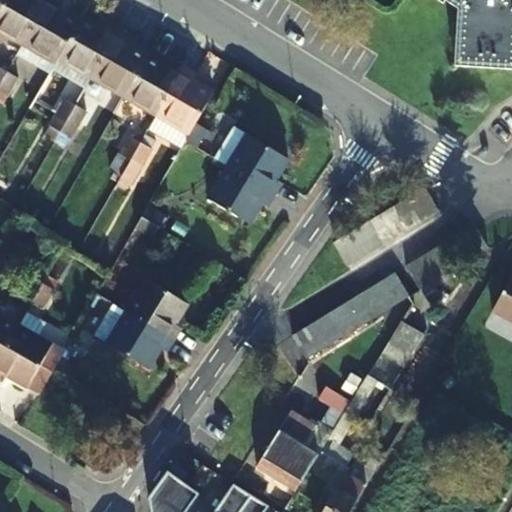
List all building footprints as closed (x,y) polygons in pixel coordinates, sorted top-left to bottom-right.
[(3,0),(0,6),(0,36),(1,37),(0,37),(0,39),(19,50),(46,0),(3,0)] [(53,66),(56,61),(77,23),(56,11),(60,3),(54,0),(46,0),(19,50),(36,60),(38,57),(53,66)] [(511,0),(448,0),(455,4),(451,64),(511,67),(511,66),(511,0)] [(77,23),(56,61),(71,70),(69,73),(87,83),(116,30),(103,23),(100,29),(80,19),(77,23)] [(116,30),(87,83),(101,92),(103,89),(121,100),(146,57),(125,45),(129,38),(116,30)] [(36,60),(19,50),(14,60),(46,78),(49,73),(53,66),(38,57),(36,60)] [(150,121),(180,68),(168,62),(164,68),(146,57),(121,100),(134,108),(133,111),(150,121)] [(71,70),(56,61),(53,66),(49,73),(82,91),(87,83),(69,73),(71,70)] [(196,125),(212,96),(189,82),(192,76),(180,68),(150,121),(167,131),(169,127),(188,139),(196,125)] [(3,78),(0,84),(0,97),(2,99),(11,83),(3,78)] [(51,121),(62,127),(71,111),(61,105),(51,121)] [(71,111),(62,127),(71,133),(81,116),(71,111)] [(196,125),(188,139),(186,142),(189,144),(201,151),(210,134),(196,125)] [(238,157),(249,138),(234,129),(215,160),(228,168),(235,155),(238,157)] [(235,155),(228,168),(277,197),(285,185),(278,180),(289,161),(249,138),(238,157),(235,155)] [(114,159),(125,165),(136,147),(125,141),(114,159)] [(136,147),(125,165),(135,171),(146,154),(136,147)] [(277,197),(228,168),(217,186),(219,187),(211,202),(251,226),(263,206),(269,210),(277,197)] [(409,194),(425,220),(437,212),(421,187),(409,194)] [(425,220),(409,194),(398,201),(413,226),(425,220)] [(413,226),(398,201),(387,208),(402,233),(413,226)] [(402,233),(387,208),(374,216),(389,241),(402,233)] [(144,222),(158,231),(164,220),(148,209),(141,220),(144,222)] [(374,216),(361,223),(376,248),(389,241),(374,216)] [(152,241),(158,231),(144,222),(141,220),(135,230),(152,241)] [(376,248),(361,223),(349,231),(364,256),(376,248)] [(484,249),(470,225),(459,232),(473,256),(484,249)] [(349,231),(339,237),(353,262),(364,256),(349,231)] [(448,239),(462,262),(473,256),(459,232),(448,239)] [(353,262),(339,237),(329,243),(344,268),(353,262)] [(437,246),(451,269),(462,262),(448,239),(437,246)] [(425,253),(440,276),(451,269),(437,246),(425,253)] [(414,260),(428,283),(440,276),(425,253),(414,260)] [(402,267),(417,290),(428,283),(414,260),(402,267)] [(379,280),(393,304),(405,296),(391,273),(379,280)] [(16,290),(28,298),(37,282),(26,275),(16,290)] [(511,275),(493,307),(511,317),(511,275)] [(393,304),(379,280),(367,287),(381,311),(393,304)] [(37,282),(28,298),(39,305),(49,290),(37,282)] [(131,301),(123,313),(175,344),(182,331),(175,327),(186,308),(145,285),(134,302),(131,301)] [(356,294),(370,318),(381,311),(367,287),(356,294)] [(345,301),(359,324),(370,318),(356,294),(345,301)] [(334,307),(349,331),(359,324),(345,301),(334,307)] [(113,330),(123,313),(114,307),(95,339),(107,348),(116,332),(113,330)] [(349,331),(334,307),(324,314),(338,337),(349,331)] [(42,322),(22,309),(14,323),(34,335),(42,322)] [(175,344),(123,313),(113,330),(116,332),(107,348),(148,372),(160,352),(167,355),(175,344)] [(313,320),(328,343),(338,337),(324,314),(313,320)] [(0,346),(14,323),(0,315),(0,346)] [(328,343),(313,320),(302,327),(316,351),(328,343)] [(425,338),(398,321),(385,342),(412,358),(425,338)] [(14,323),(0,346),(0,374),(20,386),(36,396),(53,367),(59,357),(62,352),(47,343),(34,335),(14,323)] [(316,351),(302,327),(290,334),(304,358),(316,351)] [(76,368),(59,357),(53,367),(55,369),(70,378),(76,368)] [(324,398),(300,384),(293,397),(317,411),(324,398)] [(308,468),(296,461),(289,456),(297,442),(300,439),(297,438),(305,426),(286,415),(256,464),(296,488),(308,468)] [(309,467),(331,480),(340,465),(349,450),(327,437),(309,467)] [(305,446),(297,442),(289,456),(296,461),(305,446)] [(331,480),(338,485),(347,470),(340,465),(331,480)] [(199,492),(168,469),(149,496),(150,511),(184,511),(191,502),(199,492)] [(345,511),(365,480),(347,470),(338,485),(320,511),(345,511)] [(237,511),(250,494),(233,482),(211,511),(204,511),(191,502),(184,511),(237,511)] [(262,511),(267,506),(250,494),(237,511),(262,511)]
